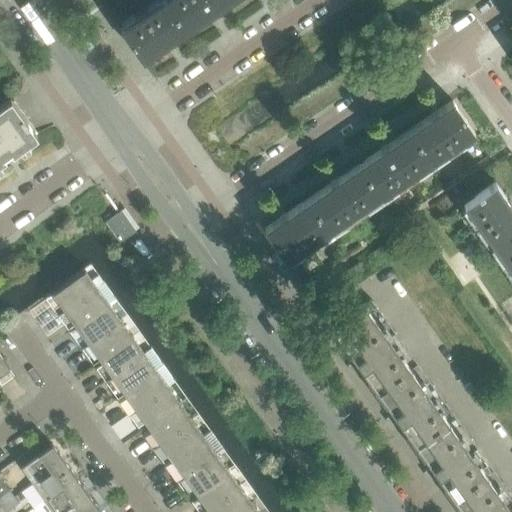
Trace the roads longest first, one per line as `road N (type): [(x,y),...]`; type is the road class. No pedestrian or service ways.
road 1 (residential): [(391,511),(188,225)]
road 2 (residential): [(188,225),(463,44)]
road 3 (residential): [(320,0),(123,134)]
road 4 (residential): [(123,134),(26,0)]
road 5 (residential): [(0,221),(123,134)]
road 6 (residential): [(143,511),(58,393)]
